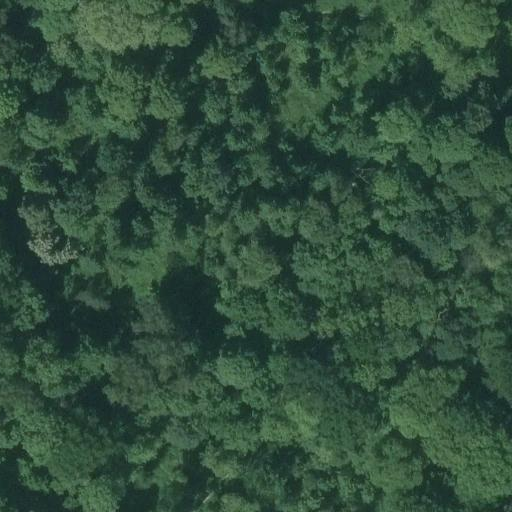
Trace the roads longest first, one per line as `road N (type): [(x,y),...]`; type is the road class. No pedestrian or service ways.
road 1 (track): [(511,184),(198,511)]
road 2 (track): [(242,0),(362,18),(410,38),(454,71),(511,141)]
